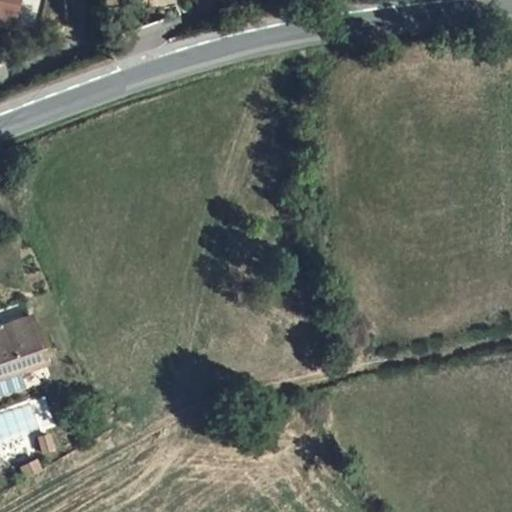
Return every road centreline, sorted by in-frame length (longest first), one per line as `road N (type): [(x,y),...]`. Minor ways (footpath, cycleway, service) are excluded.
road 1 (track): [(0,509),(172,420),(511,338)]
road 2 (tertiary): [(0,134),(289,32),(511,13)]
